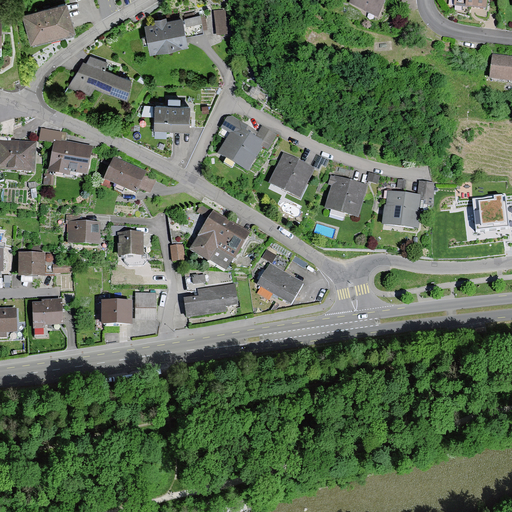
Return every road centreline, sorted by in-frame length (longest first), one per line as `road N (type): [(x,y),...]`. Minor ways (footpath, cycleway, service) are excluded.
road 1 (track): [(511,408),(108,511)]
road 2 (secondary): [(348,325),(0,376)]
road 3 (residential): [(422,174),(325,152),(227,100)]
road 4 (residential): [(183,176),(341,275)]
road 5 (residential): [(26,103),(183,176)]
road 6 (residential): [(26,103),(63,55),(148,0)]
road 7 (residential): [(356,271),(377,259),(447,269),(511,263)]
road 8 (secondary): [(511,299),(379,313),(363,323)]
road 9 (secondary): [(363,323),(379,329),(511,315)]
